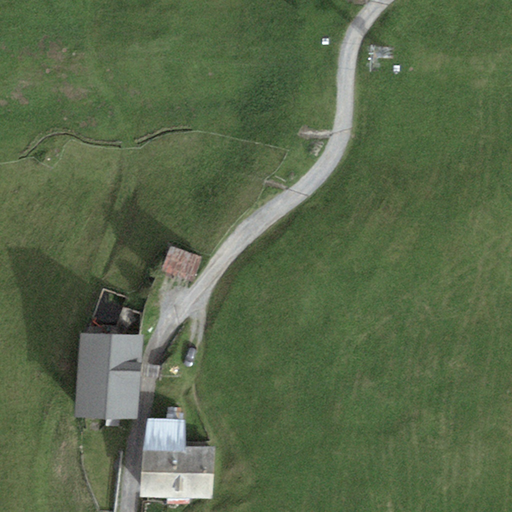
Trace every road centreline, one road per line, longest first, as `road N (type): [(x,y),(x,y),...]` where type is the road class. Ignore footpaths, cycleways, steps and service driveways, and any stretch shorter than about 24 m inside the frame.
road 1 (track): [(388,0),(353,40),(336,150),(203,277),(160,337),(134,448),(129,511)]
road 2 (unknown): [(0,102),(43,95),(73,77),(101,0)]
